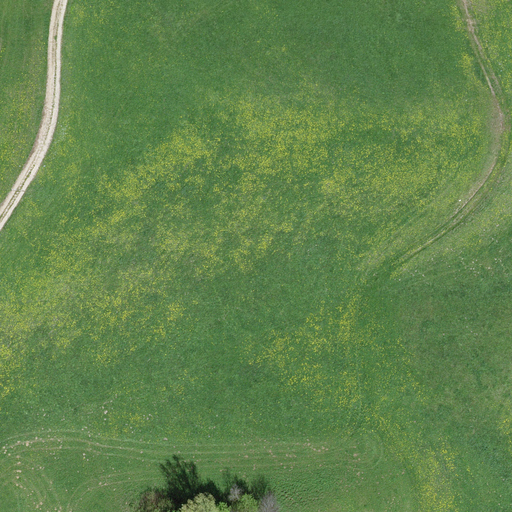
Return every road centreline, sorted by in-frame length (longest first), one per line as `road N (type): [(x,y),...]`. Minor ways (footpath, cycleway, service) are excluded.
road 1 (track): [(411,511),(405,479),(357,377),(363,315),(397,258),(457,221),(487,185),(503,115)]
road 2 (track): [(63,0),(45,136),(0,227)]
road 3 (track): [(464,0),(503,115)]
